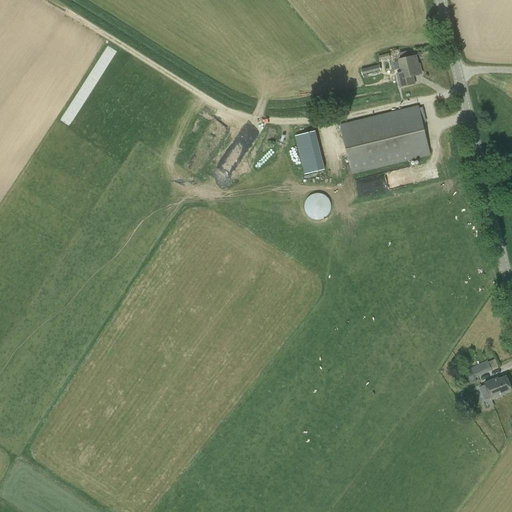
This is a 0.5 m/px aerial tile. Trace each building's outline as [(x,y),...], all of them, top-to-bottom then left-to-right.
[(399,54),(400,60),(399,60),(402,73),(397,74),(400,87),(414,84),(412,76),(420,74),(416,56),(408,58),(407,52),(399,54)] [(362,76),(381,72),(379,65),(377,65),(361,69),(362,76)] [(431,156),(419,105),(340,125),(348,159),(352,175),(431,156)] [(296,136),(306,175),(324,170),(314,131),(296,136)] [(326,195),(322,193),(318,193),(313,193),(309,196),(306,199),(304,203),(304,208),(305,212),(308,216),(311,218),(316,220),(320,220),(324,218),(328,216),(330,212),(331,208),(331,203),(329,199),(326,195)] [(473,379),(492,370),(491,369),(498,366),(495,358),(488,361),(487,360),(462,372),(462,374),(460,375),(463,381),(465,380),(466,382),(473,379)] [(484,383),(491,400),(505,394),(504,393),(511,390),(506,376),(496,380),(496,379),(484,383)]
